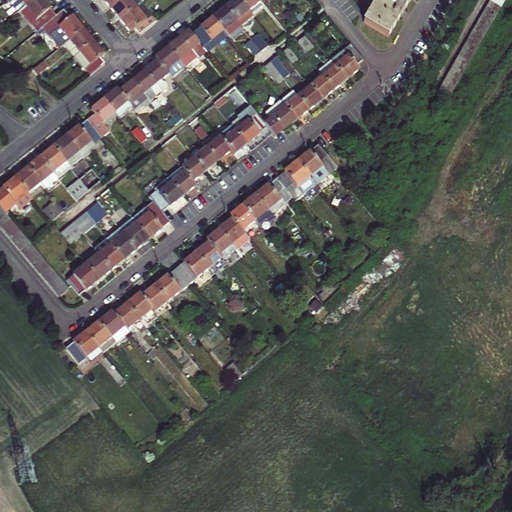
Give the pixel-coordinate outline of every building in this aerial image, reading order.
[(9,0),(9,1),(19,14),(21,12),(35,0),(9,0)] [(37,33),(38,32),(56,17),(47,6),(42,0),(35,0),(21,12),(37,33)] [(103,0),(106,2),(110,8),(120,0),(103,0)] [(116,15),(121,21),(141,4),(137,0),(120,0),(110,8),(116,15)] [(240,27),(253,17),(249,12),(238,0),(236,0),(231,4),(225,9),(240,27)] [(238,0),(249,12),(261,1),(260,0),(238,0)] [(377,0),(364,23),(388,37),(400,18),(410,0),(377,0)] [(490,0),(437,94),(448,100),(505,0),(490,0)] [(135,31),(140,37),(156,23),(141,4),(121,21),(127,29),(131,34),(135,31)] [(228,37),(240,27),(225,9),(219,14),(213,19),(227,37),(228,37)] [(68,16),(64,11),(62,13),(56,17),(38,32),(42,33),(45,31),(50,36),(54,33),(64,46),(70,41),(83,30),(76,22),(73,17),(70,19),(68,16)] [(204,26),(192,36),(203,49),(211,42),(215,47),(227,37),(213,19),(204,26)] [(70,41),(80,54),(93,43),(89,37),(83,30),(70,41)] [(199,60),(207,54),(203,49),(192,36),(189,32),(177,41),(168,49),(184,69),(197,58),(199,60)] [(258,35),(251,41),(261,52),(268,47),(258,35)] [(313,48),(305,37),(298,42),(307,53),(313,48)] [(64,46),(74,58),(80,54),(70,41),(64,46)] [(255,57),(261,52),(251,41),(245,46),(255,57)] [(211,42),(203,49),(207,54),(215,47),(211,42)] [(99,50),(93,43),(80,54),(90,66),(85,70),(90,77),(105,65),(100,59),(104,56),(99,50)] [(351,45),(331,61),(346,81),(354,74),(360,70),(356,66),(363,61),(351,45)] [(288,48),(282,53),(292,65),(298,60),(288,48)] [(161,54),(155,59),(158,62),(169,75),(172,79),(184,69),(168,49),(161,54)] [(276,58),(270,63),(283,79),(289,74),(276,58)] [(340,86),(346,81),(331,61),(318,71),(323,77),(334,91),(340,86)] [(49,67),(44,62),(32,71),(37,77),(49,67)] [(160,82),(169,75),(158,62),(151,67),(145,72),(156,85),(161,92),(167,87),(164,83),(162,84),(160,82)] [(277,85),(283,79),(270,63),(264,68),(277,85)] [(156,86),(156,85),(145,72),(139,77),(132,82),(147,100),(149,102),(155,97),(149,91),(156,86)] [(328,96),(334,91),(323,77),(310,87),(321,101),(328,96)] [(134,111),(147,100),(132,82),(125,88),(119,93),(131,106),(134,111)] [(155,97),(161,92),(156,86),(149,91),(155,97)] [(310,87),(298,98),(309,111),(315,106),(321,101),(310,87)] [(119,93),(117,90),(110,96),(104,101),(115,113),(116,115),(119,119),(125,114),(123,112),(131,106),(119,93)] [(293,92),(281,102),(296,121),(303,116),(309,111),(298,98),(293,92)] [(456,93),(451,102),(457,105),(462,97),(456,93)] [(144,109),(150,104),(149,102),(147,100),(134,111),(136,113),(143,107),(144,109)] [(115,113),(104,101),(95,108),(91,111),(95,115),(87,122),(101,139),(109,132),(104,126),(102,124),(115,113)] [(264,125),(267,128),(275,138),(282,132),(283,132),(287,129),(296,121),(281,102),(267,113),(269,116),(267,117),(270,120),(264,125)] [(239,120),(238,122),(236,120),(230,124),(233,128),(247,145),(258,136),(260,135),(259,134),(267,128),(264,125),(250,107),(238,118),(239,120)] [(102,124),(104,126),(110,121),(110,120),(116,115),(115,113),(102,124)] [(75,130),(66,138),(78,153),(91,143),(93,145),(94,145),(101,139),(87,122),(79,128),(79,127),(75,130)] [(195,132),(203,142),(209,138),(200,127),(195,132)] [(141,144),(147,140),(138,128),(132,133),(141,144)] [(241,150),(247,145),(233,128),(220,139),(231,152),(234,156),(241,150)] [(231,152),(220,139),(217,134),(210,139),(205,144),(204,144),(207,149),(218,162),(224,157),(231,152)] [(82,158),(78,153),(66,138),(59,143),(53,148),(70,168),(82,158)] [(97,149),(94,145),(93,145),(91,143),(78,153),(82,158),(83,160),(97,149)] [(200,154),(207,149),(204,144),(197,150),(200,154)] [(308,154),(297,163),(316,186),(337,169),(318,146),(310,152),(308,154)] [(70,169),(70,168),(53,148),(46,154),(41,158),(58,179),(70,169)] [(212,167),(218,162),(207,149),(200,154),(197,150),(191,155),(195,159),(205,172),(212,167)] [(45,189),(58,179),(41,158),(34,164),(28,169),(41,184),(45,189)] [(195,159),(182,169),(193,183),(199,177),(205,172),(195,159)] [(295,203),(316,186),(297,163),(287,171),(284,173),(284,174),(277,180),(293,200),(295,203)] [(28,194),(41,184),(28,169),(22,174),(15,179),(28,194)] [(89,191),(101,181),(92,169),(79,180),(89,191)] [(189,192),(196,186),(193,183),(182,169),(181,169),(169,179),(183,197),(189,192)] [(0,191),(0,207),(1,208),(5,213),(15,205),(20,210),(33,200),(28,194),(15,179),(2,190),(0,191)] [(174,204),(183,197),(169,179),(155,190),(157,192),(150,198),(153,203),(162,213),(169,207),(170,208),(174,204)] [(76,202),(89,191),(79,180),(67,190),(76,202)] [(266,188),(256,196),(272,217),(293,200),(277,180),(269,186),(266,188)] [(98,203),(108,215),(109,217),(122,207),(108,190),(96,200),(98,203)] [(249,201),(243,207),(256,222),(259,227),(267,221),(270,225),(275,220),(272,217),(256,196),(249,201)] [(57,217),(63,212),(55,201),(49,206),(57,217)] [(98,203),(86,213),(95,225),(108,215),(98,203)] [(153,203),(133,220),(149,240),(161,231),(162,230),(162,229),(170,223),(162,213),(153,203)] [(49,206),(43,211),(52,221),(57,217),(49,206)] [(237,211),(230,217),(233,220),(243,233),(256,222),(243,207),(237,211)] [(95,225),(86,213),(73,223),(82,235),(95,225)] [(0,229),(10,220),(6,214),(0,218),(0,229)] [(5,235),(15,226),(10,220),(0,229),(5,235)] [(132,220),(120,230),(137,251),(143,245),(149,240),(133,220),(132,220)] [(239,250),(250,241),(246,237),(243,233),(233,220),(225,226),(220,230),(235,250),(237,248),(239,250)] [(70,245),(82,235),(73,223),(60,234),(70,245)] [(10,241),(20,232),(15,226),(5,235),(10,241)] [(120,230),(110,238),(107,240),(124,261),(131,255),(137,251),(120,230)] [(207,241),(209,244),(223,261),(236,251),(235,250),(220,230),(214,235),(207,241)] [(15,246),(25,237),(20,232),(10,241),(15,246)] [(20,252),(30,243),(25,237),(15,246),(20,252)] [(117,266),(124,261),(107,240),(94,250),(99,255),(111,271),(117,266)] [(24,258),(35,249),(33,247),(30,243),(20,252),(24,258)] [(330,337),(405,253),(394,243),(319,327),(330,337)] [(211,271),(223,261),(209,244),(203,249),(197,254),(209,269),(211,271)] [(40,255),(35,250),(35,249),(24,258),(29,264),(40,255)] [(186,263),(176,271),(189,286),(196,280),(209,269),(197,254),(186,263)] [(34,269),(45,261),(40,255),(29,264),(34,269)] [(99,255),(86,266),(99,281),(105,276),(111,271),(99,255)] [(39,275),(49,266),(45,261),(34,269),(39,275)] [(226,265),(223,261),(211,271),(214,275),(226,265)] [(44,281),(54,272),(49,266),(39,275),(44,281)] [(88,289),(99,281),(86,266),(67,281),(79,296),(85,291),(86,291),(88,289)] [(201,286),(214,275),(211,271),(209,269),(196,280),(201,286)] [(166,279),(155,288),(168,303),(189,286),(176,271),(166,279)] [(49,287),(59,278),(54,272),(44,281),(49,287)] [(54,293),(64,284),(59,278),(49,287),(54,293)] [(59,298),(69,289),(64,284),(54,293),(59,298)] [(142,298),(153,311),(155,313),(168,303),(155,288),(149,293),(142,298)] [(134,300),(127,305),(140,321),(153,311),(142,298),(140,295),(134,300)] [(114,316),(127,331),(131,328),(140,321),(127,305),(121,311),(114,316)] [(105,318),(99,323),(116,344),(117,345),(130,334),(127,331),(114,316),(112,313),(105,318)] [(93,329),(87,334),(99,349),(103,354),(116,344),(99,323),(93,329)] [(78,366),(99,349),(87,334),(76,342),(73,344),(74,345),(66,351),(78,366)]
